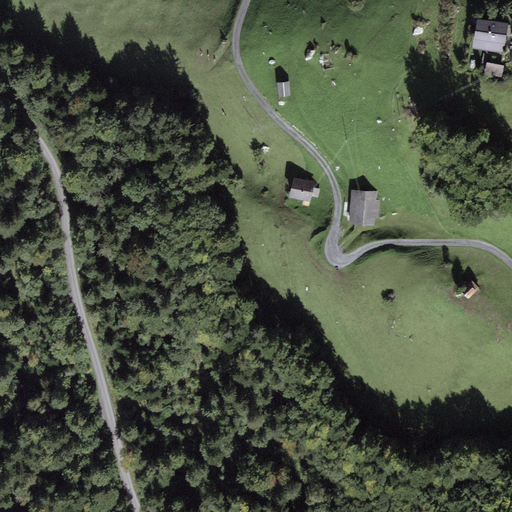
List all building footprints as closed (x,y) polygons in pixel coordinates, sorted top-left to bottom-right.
[(507,24),(480,19),(475,46),(502,51),(507,24)] [(502,66),(488,64),(487,72),(500,75),(502,66)] [(290,85),(277,86),(278,103),(291,102),(290,85)] [(313,183),(294,178),(290,194),(309,199),(313,183)] [(380,192),(355,192),(354,223),(379,224),(380,192)] [(479,289),(472,281),(461,291),(468,299),(479,289)]
